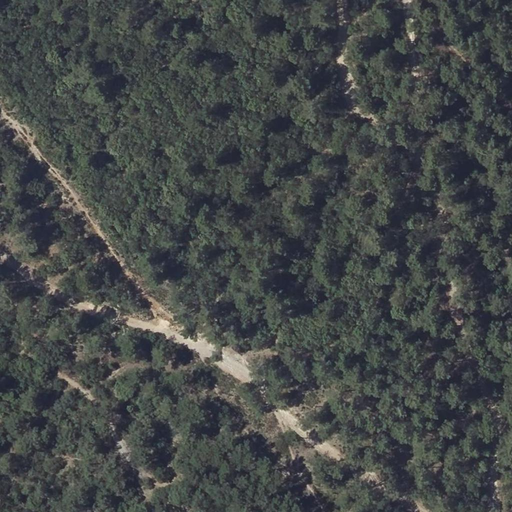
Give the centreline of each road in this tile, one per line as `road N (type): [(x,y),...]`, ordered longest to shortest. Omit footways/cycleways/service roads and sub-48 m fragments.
road 1 (track): [(341,0),(342,72),(352,107),(386,131),(414,138),(432,173),(455,299),(499,438),(489,494),(496,511)]
road 2 (track): [(168,331),(244,371),(303,432),(419,511)]
road 3 (track): [(168,331),(0,104)]
road 4 (track): [(0,251),(82,307),(168,331)]
road 5 (track): [(404,0),(414,138)]
road 6 (track): [(431,0),(511,106)]
